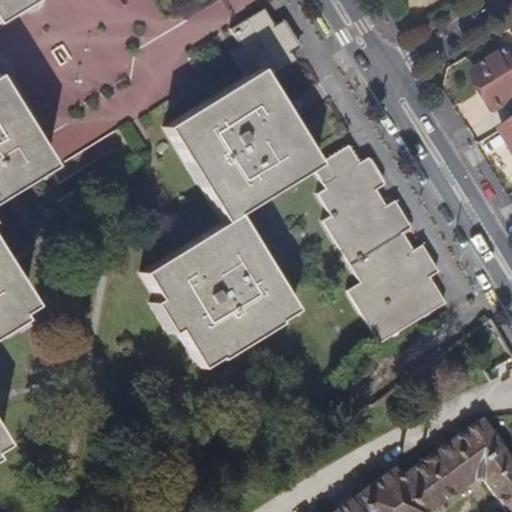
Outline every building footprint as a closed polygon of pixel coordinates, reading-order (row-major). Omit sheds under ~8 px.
[(0,0),(0,18),(29,0),(0,0)] [(260,75),(263,81),(293,64),(288,56),(297,51),(281,24),(271,29),(262,13),(228,33),(238,51),(228,56),(244,83),(260,75)] [(511,103),(511,52),(511,51),(476,73),(500,111),(511,103)] [(310,172),(316,167),(263,81),(260,75),(244,83),(162,131),(220,227),(235,217),(310,172)] [(0,197),(45,171),(0,95),(0,197)] [(511,123),(502,130),(511,146),(511,123)] [(316,167),(310,172),(321,192),(314,196),(327,220),(321,224),(358,286),(345,293),(376,345),(442,305),(427,279),(434,275),(419,249),(410,254),(399,236),(408,231),(392,203),(382,209),(372,192),(381,188),(366,160),(356,166),(346,149),(316,167)] [(235,217),(220,227),(139,276),(156,303),(149,307),(167,339),(176,335),(198,371),(216,361),(218,365),(278,328),(276,324),(294,313),(235,217)] [(0,326),(9,321),(6,316),(21,307),(0,273),(0,326)] [(427,511),(471,481),(485,482),(505,511),(511,511),(511,461),(481,418),(399,477),(393,469),(332,511),(427,511)]
